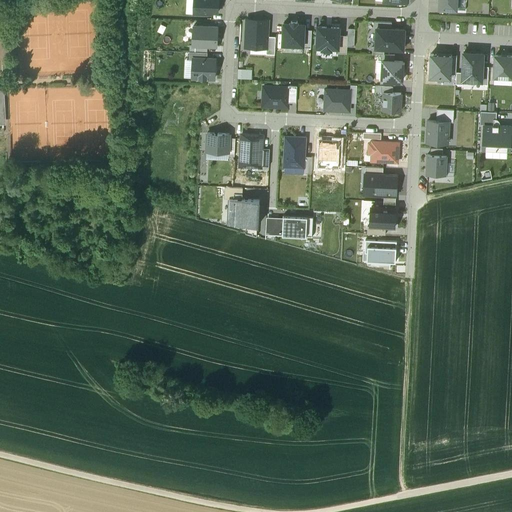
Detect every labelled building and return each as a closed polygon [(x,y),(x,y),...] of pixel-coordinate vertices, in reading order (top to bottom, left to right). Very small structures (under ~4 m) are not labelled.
[(193,0),(193,13),(220,14),(221,0),(193,0)] [(458,0),(438,0),(438,9),(458,10),(458,0)] [(268,20),(246,19),(245,47),(267,48),(267,36),(268,20)] [(291,23),(284,23),(283,44),(304,45),(305,29),(305,24),(298,23),(298,21),(291,21),(291,23)] [(192,45),(209,45),(218,46),(219,27),(193,25),(192,45)] [(339,27),(318,27),(317,46),(323,47),(322,49),(331,49),(331,47),(338,48),(339,35),(339,27)] [(392,28),(377,27),(377,28),(376,46),(376,47),(385,48),(404,49),(405,29),(392,28)] [(312,30),(305,29),(304,45),(304,47),(311,47),(312,30)] [(348,35),(339,35),(338,48),(338,53),(347,53),(347,46),(348,35)] [(267,36),(267,48),(267,54),(275,54),(275,36),(267,36)] [(384,54),(385,48),(376,47),(376,46),(373,46),(372,53),(381,54),(384,54)] [(189,59),(193,59),(194,57),(208,58),(209,52),(190,51),(189,59)] [(484,53),(463,52),(462,72),(462,80),(482,80),(483,66),(484,53)] [(451,74),(452,56),(452,54),(430,53),(429,77),(451,78),(451,74)] [(493,77),(511,78),(511,73),(511,55),(494,55),(493,77)] [(208,58),(194,57),(193,59),(193,77),(214,78),(214,71),(216,71),(216,65),(215,65),(216,58),(208,58)] [(395,60),(383,60),(382,80),(402,80),(403,60),(395,60)] [(289,87),(289,103),(296,103),(297,85),(289,85),(289,87)] [(289,87),(263,86),(263,106),(289,107),(289,103),(289,87)] [(351,90),(325,89),(324,109),(350,110),(350,102),(351,90)] [(400,111),(401,93),(393,92),(384,92),(383,110),(400,111)] [(437,109),(436,121),(449,121),(453,121),(454,109),(437,109)] [(494,120),(497,120),(497,112),(480,111),(480,124),(484,125),(494,125),(494,120)] [(448,143),(449,121),(436,121),(428,120),(427,142),(448,143)] [(511,150),(511,126),(501,125),(494,125),(484,125),(483,149),(511,150)] [(215,132),(207,132),(206,150),(229,151),(229,137),(229,133),(218,132),(217,133),(215,133),(215,132)] [(263,134),(241,132),(239,167),(261,169),(263,134)] [(305,137),(285,136),(284,166),(304,167),(304,155),(305,137)] [(332,166),(339,167),(340,140),(320,138),(318,165),(332,166)] [(398,161),(399,142),(372,141),(372,142),(369,142),(369,153),(372,153),(371,160),(384,160),(398,161)] [(431,154),(427,154),(426,173),(435,174),(435,175),(447,176),(447,161),(446,161),(447,155),(442,155),(431,154)] [(313,156),(304,155),(304,167),(303,173),(312,173),(313,156)] [(383,174),(365,173),(365,184),(370,184),(369,194),(384,194),(396,195),(397,175),(383,174)] [(229,199),(243,199),(243,188),(225,187),(224,198),(229,199)] [(243,199),(229,199),(228,225),(246,226),(258,226),(259,200),(243,199)] [(395,226),(395,207),(384,207),(371,206),(370,225),(385,226),(395,226)] [(283,216),(283,218),(282,236),(312,237),(313,217),(283,216)] [(265,235),(282,236),(283,218),(266,217),(265,235)] [(385,234),(385,226),(370,225),(368,225),(367,233),(385,234)] [(257,237),(258,226),(246,226),(245,234),(257,237)] [(397,240),(365,239),(365,252),(367,252),(367,260),(371,260),(371,264),(391,265),(391,261),(396,261),(397,240)]
